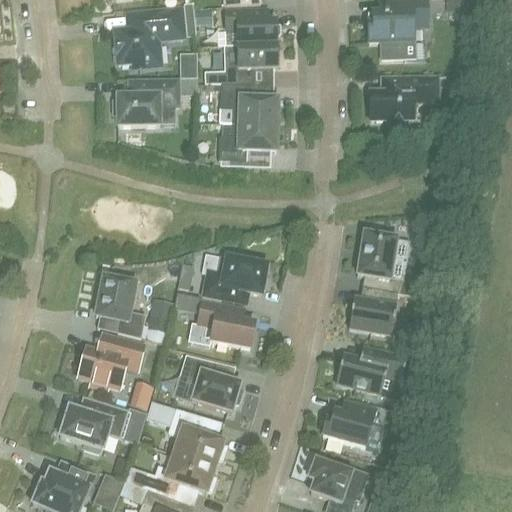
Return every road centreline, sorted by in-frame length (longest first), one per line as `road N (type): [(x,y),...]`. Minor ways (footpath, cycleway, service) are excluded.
road 1 (residential): [(322,234),(294,387),(255,511)]
road 2 (residential): [(325,169),(325,0)]
road 3 (residential): [(35,263),(0,394)]
